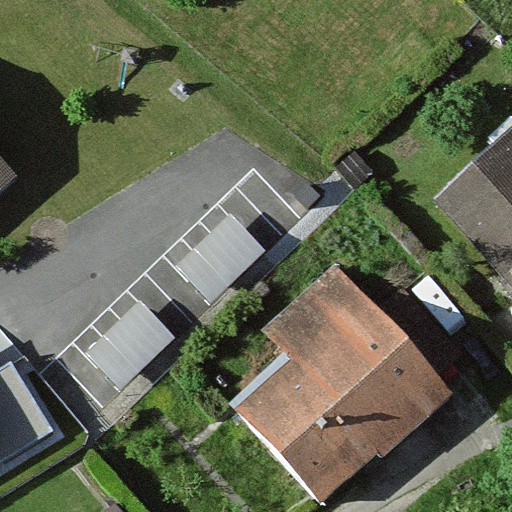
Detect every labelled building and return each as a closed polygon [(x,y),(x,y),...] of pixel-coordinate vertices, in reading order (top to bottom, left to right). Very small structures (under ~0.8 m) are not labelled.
[(511,133),(428,209),(511,302),(511,133)] [(257,261),(225,225),(169,276),(202,311),(257,261)] [(365,322),(320,273),(251,337),(281,370),(227,420),(311,511),(322,511),(444,401),(436,391),(463,366),(396,293),(365,322)] [(163,348),(130,312),(80,358),(114,394),(163,348)] [(0,490),(2,494),(62,457),(26,400),(0,415),(0,490)]
